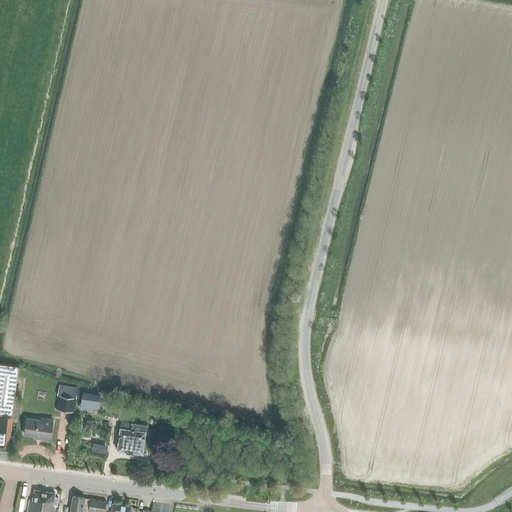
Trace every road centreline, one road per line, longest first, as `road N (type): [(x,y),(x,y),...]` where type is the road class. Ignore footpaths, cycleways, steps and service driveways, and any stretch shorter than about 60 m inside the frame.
road 1 (unclassified): [(323,511),(325,465),(305,379),(305,319),(382,0)]
road 2 (secondary): [(321,511),(13,471)]
